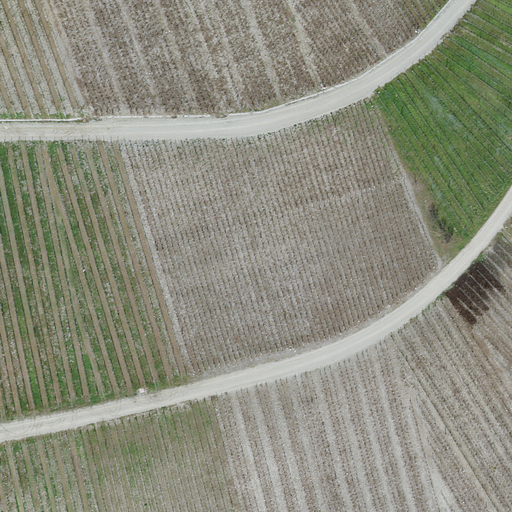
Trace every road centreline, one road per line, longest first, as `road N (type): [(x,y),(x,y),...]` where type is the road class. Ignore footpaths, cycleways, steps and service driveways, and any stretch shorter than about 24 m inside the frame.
road 1 (track): [(511,201),(403,316),(341,350),(268,375),(0,435)]
road 2 (track): [(0,138),(259,129),(340,103),(402,63),(465,0)]
